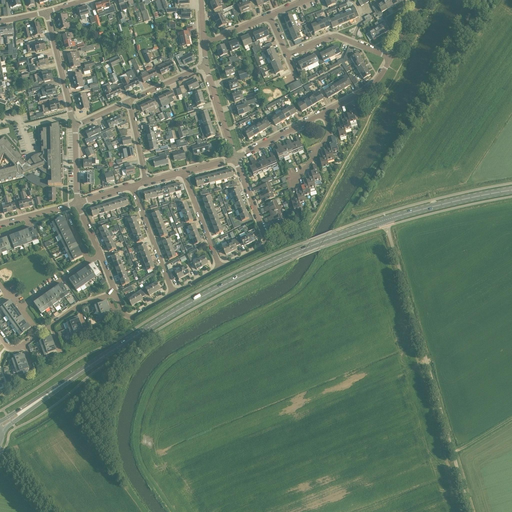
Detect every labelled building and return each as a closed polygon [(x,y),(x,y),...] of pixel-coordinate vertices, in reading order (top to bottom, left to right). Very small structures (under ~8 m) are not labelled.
[(9,0),(12,8),(21,6),(19,0),(9,0)] [(128,9),(124,0),(117,0),(121,12),(128,9)] [(126,3),(128,2),(129,7),(133,6),(132,4),(133,3),(132,0),(124,0),(128,9),(126,3)] [(243,4),(246,12),(252,10),(255,8),(251,1),(249,2),(247,0),(243,0),(242,1),(243,4)] [(263,5),(260,0),(254,0),(253,0),(251,0),(252,1),(251,1),(255,8),(258,7),(263,5)] [(384,0),(386,1),(383,3),(387,10),(392,7),(388,0),(384,0)] [(111,10),(108,1),(102,3),(104,10),(106,9),(107,12),(111,10)] [(215,13),(215,14),(223,10),(222,10),(221,7),(222,7),(220,2),(211,5),(213,11),(214,11),(215,13)] [(104,10),(102,3),(95,5),(98,14),(99,18),(106,16),(104,10)] [(145,11),(143,3),(138,4),(144,22),(149,21),(146,11),(145,11)] [(246,12),(243,4),(237,6),(236,3),(233,5),(234,8),(235,9),(238,16),(241,14),(241,15),(246,12)] [(387,10),(383,3),(378,6),(378,7),(380,10),(381,12),(382,13),(387,10)] [(86,7),(78,10),(82,21),(86,19),(85,16),(88,15),(86,7)] [(355,19),(355,18),(358,17),(355,8),(351,9),(352,12),(346,14),(349,22),(355,19)] [(190,19),(190,10),(178,11),(178,19),(182,19),(182,20),(190,19)] [(216,23),(225,19),(224,16),(223,16),(222,14),(224,13),(223,10),(215,14),(215,13),(212,14),(214,18),(213,18),(216,23)] [(343,13),(343,15),(341,16),(344,24),(349,22),(346,14),(346,12),(343,13)] [(59,23),(65,22),(65,19),(68,19),(67,14),(57,17),(59,23)] [(286,25),(294,22),(292,16),(284,19),(286,25)] [(335,19),(338,26),(344,24),(341,16),(335,19)] [(225,19),(216,23),(218,29),(220,28),(221,30),(226,28),(225,26),(227,25),(226,22),(227,22),(225,19)] [(326,29),(331,26),(329,21),(328,19),(323,21),(326,29)] [(338,26),(335,19),(329,21),(331,26),(332,29),(338,26)] [(317,23),(320,31),(326,29),(323,21),(317,23)] [(384,34),(389,31),(383,21),(378,24),(379,27),(384,34)] [(65,22),(59,23),(61,30),(70,28),(69,23),(66,24),(65,22)] [(294,22),(286,25),(289,31),(296,28),(294,22)] [(374,30),(378,37),(384,34),(379,27),(378,24),(377,22),(374,24),(377,28),(374,30)] [(311,32),(314,31),(314,33),(320,31),(317,23),(312,26),(311,24),(308,25),(311,32)] [(186,28),(187,32),(178,34),(181,47),(191,45),(190,37),(190,36),(191,36),(191,32),(193,31),(192,26),(186,28)] [(296,28),(289,31),(291,36),(299,33),(296,28)] [(40,29),(32,31),(33,34),(31,35),(32,38),(42,35),(40,29)] [(259,31),(263,39),(266,38),(267,40),(270,39),(273,38),(272,36),(269,37),(265,29),(259,31)] [(378,37),(374,30),(365,35),(369,42),(373,40),(378,37)] [(263,39),(259,31),(253,34),(256,42),(253,43),(258,53),(262,51),(259,44),(260,44),(259,41),(263,39)] [(64,42),(71,41),(70,38),(73,38),(72,33),(62,36),(64,42)] [(299,33),(291,36),(293,42),(294,42),(295,45),(301,43),(300,40),(301,39),(299,33)] [(244,48),(249,46),(249,47),(252,46),(253,48),(252,49),(254,54),(258,53),(253,43),(251,44),(248,36),(244,37),(244,36),(240,37),(244,48)] [(71,41),(64,42),(66,49),(72,48),(72,47),(76,46),(74,42),(71,43),(71,41)] [(232,52),(239,49),(236,41),(229,44),(232,52)] [(220,57),(227,54),(224,46),(216,49),(220,57)] [(331,49),(335,57),(340,54),(336,46),(331,49)] [(276,55),(273,49),(263,53),(264,56),(267,55),(268,58),(272,56),(276,55)] [(325,52),(329,59),(335,57),(331,49),(325,52)] [(69,62),(76,60),(80,59),(79,52),(67,55),(69,62)] [(329,59),(325,52),(320,55),(321,56),(318,58),(322,64),(324,63),(324,62),(329,59)] [(153,62),(149,54),(145,56),(148,64),(153,62)] [(179,65),(183,63),(184,66),(194,61),(193,60),(194,59),(193,58),(192,58),(190,54),(183,58),(181,54),(175,57),(179,65)] [(354,64),(361,60),(358,54),(350,59),(354,64)] [(276,55),(272,56),(268,58),(271,64),(272,63),(278,60),(276,55)] [(309,58),(313,65),(318,63),(319,66),(322,64),(318,58),(316,59),(314,55),(309,58)] [(47,56),(38,58),(32,60),(32,61),(29,61),(28,57),(18,60),(19,64),(26,63),(27,65),(27,66),(30,65),(39,63),(48,61),(47,56)] [(303,61),(307,68),(313,65),(309,58),(303,61)] [(135,71),(139,69),(134,59),(131,61),(135,71)] [(76,60),(69,62),(70,69),(81,66),(79,61),(76,62),(76,60)] [(164,64),(168,72),(175,68),(171,60),(164,64)] [(278,60),(272,63),(271,64),(273,69),(281,66),(278,60)] [(361,60),(354,64),(357,69),(364,65),(361,60)] [(40,67),(49,65),(48,61),(39,63),(30,65),(27,66),(28,69),(34,67),(34,68),(40,67)] [(306,73),(304,70),(307,68),(303,61),(298,63),(300,67),(296,69),(299,75),(303,73),(304,74),(306,73)] [(168,72),(164,64),(157,67),(161,75),(168,72)] [(364,65),(357,69),(360,75),(367,70),(364,65)] [(281,66),(273,69),(276,75),(283,72),(281,66)] [(157,77),(153,69),(152,69),(151,67),(147,69),(146,67),(145,68),(147,72),(150,80),(157,77)] [(226,77),(234,74),(232,68),(224,70),(226,77)] [(367,70),(360,75),(363,80),(364,81),(366,81),(368,80),(368,78),(368,77),(370,75),(367,70)] [(38,79),(52,76),(51,71),(41,73),(35,74),(36,75),(32,76),(33,80),(37,79),(38,79)] [(150,80),(147,72),(140,75),(143,83),(150,80)] [(74,82),(82,80),(81,73),(72,75),(74,82)] [(118,81),(115,74),(109,76),(113,83),(118,81)] [(338,80),(340,82),(344,89),(349,86),(349,85),(351,83),(346,75),(338,80)] [(129,80),(128,78),(127,78),(126,76),(122,78),(124,83),(122,84),(126,92),(133,88),(129,80)] [(130,79),(129,80),(133,88),(139,85),(136,77),(130,79)] [(190,91),(199,87),(195,79),(186,84),(190,91)] [(82,80),(74,82),(76,90),(84,88),(82,80)] [(231,91),(239,88),(236,81),(228,84),(231,91)] [(330,88),(334,95),(339,92),(335,85),(333,82),(330,84),(332,87),(330,88)] [(339,92),(344,89),(340,82),(335,85),(339,92)] [(118,86),(111,89),(114,97),(121,94),(118,86)] [(107,100),(114,97),(111,89),(110,87),(103,90),(107,100)] [(334,95),(330,88),(324,92),(322,88),(320,90),(323,96),(326,95),(328,99),(334,95)] [(319,93),(313,96),(318,103),(323,100),(321,97),(323,96),(320,90),(318,91),(319,93)] [(57,95),(55,91),(44,93),(38,95),(39,102),(49,100),(48,97),(57,95)] [(165,95),(169,104),(170,103),(174,101),(172,98),(175,97),(172,92),(165,95)] [(195,101),(203,98),(201,92),(193,95),(195,101)] [(235,103),(243,100),(240,93),(232,95),(235,103)] [(307,97),(312,106),(318,103),(313,96),(312,93),(307,97)] [(79,103),(88,101),(86,94),(77,96),(79,103)] [(169,104),(165,95),(158,98),(160,104),(163,103),(164,106),(169,104)] [(312,106),(307,97),(301,100),(303,102),(307,109),(312,106)] [(203,98),(195,101),(197,107),(205,105),(203,98)] [(147,104),(151,112),(156,110),(154,107),(156,106),(154,100),(147,104)] [(88,101),(79,103),(81,111),(90,108),(88,101)] [(302,112),(307,109),(303,102),(297,105),(302,112)] [(151,112),(147,104),(140,107),(142,112),(145,111),(146,115),(151,112)] [(60,110),(59,105),(47,108),(45,109),(41,110),(42,113),(36,114),(36,116),(30,117),(30,120),(44,117),(43,113),(45,112),(45,113),(51,112),(60,110)] [(239,116),(249,113),(246,105),(236,108),(239,116)] [(287,109),(291,117),(297,114),(292,106),(287,109)] [(350,127),(356,125),(351,106),(348,107),(350,114),(347,115),(349,124),(350,127)] [(162,111),(166,121),(171,118),(166,109),(162,111)] [(287,109),(282,113),(286,120),(291,117),(287,109)] [(281,123),(286,120),(282,113),(280,110),(275,114),(276,116),(281,123)] [(198,121),(201,120),(209,118),(207,112),(199,114),(199,115),(198,112),(189,115),(190,118),(196,116),(198,121)] [(344,132),(345,132),(351,130),(350,127),(349,124),(347,115),(346,113),(343,114),(345,121),(342,122),(344,132)] [(126,121),(122,123),(119,116),(113,119),(116,126),(120,125),(121,127),(127,124),(126,121)] [(276,116),(271,119),(269,116),(267,117),(270,123),(273,122),(275,126),(281,123),(276,116)] [(260,123),(265,130),(270,127),(268,124),(270,123),(267,117),(265,118),(265,120),(260,123)] [(209,118),(201,120),(202,124),(199,125),(200,128),(211,124),(209,118)] [(116,126),(113,119),(107,122),(109,129),(105,131),(109,139),(113,137),(110,132),(114,130),(113,128),(116,126)] [(339,135),(340,139),(346,137),(345,132),(344,132),(342,122),(342,121),(338,122),(340,128),(335,130),(337,135),(339,135)] [(265,130),(260,123),(255,126),(259,133),(265,130)] [(147,137),(156,135),(161,134),(160,130),(153,132),(153,128),(156,127),(155,124),(145,126),(147,137)] [(211,124),(200,128),(201,130),(202,134),(213,130),(211,124)] [(249,127),(254,136),(259,133),(255,126),(254,124),(249,127)] [(41,153),(43,153),(43,156),(41,158),(39,156),(34,157),(31,160),(27,163),(20,155),(7,140),(4,137),(3,139),(3,138),(0,141),(0,183),(24,177),(27,180),(31,183),(35,185),(39,186),(44,187),(46,187),(48,187),(48,186),(63,185),(63,180),(63,175),(63,166),(62,151),(62,147),(62,141),(62,131),(62,129),(61,126),(59,126),(58,125),(52,126),(52,129),(50,129),(41,129),(41,134),(41,141),(41,153)] [(109,139),(105,131),(101,133),(98,126),(92,129),(95,136),(96,138),(102,136),(109,151),(114,150),(112,146),(111,143),(109,139)] [(244,139),(247,137),(249,140),(254,136),(249,127),(248,126),(245,128),(247,131),(245,132),(244,131),(240,133),(244,139)] [(85,133),(88,138),(85,140),(86,144),(96,140),(96,138),(95,136),(92,129),(85,133)] [(213,130),(202,134),(204,140),(207,139),(215,137),(213,130)] [(156,135),(147,137),(149,144),(157,142),(162,141),(161,138),(156,139),(156,135)] [(294,144),(298,153),(303,151),(297,137),(295,138),(297,143),(294,144)] [(329,144),(332,155),(339,153),(334,137),(331,137),(332,143),(329,144)] [(123,142),(119,143),(120,146),(123,146),(131,145),(130,138),(122,140),(123,142)] [(288,141),(293,155),(298,153),(294,144),(292,145),(290,140),(288,141)] [(194,155),(208,152),(206,141),(197,144),(198,146),(192,148),(194,155)] [(285,148),(289,157),(293,155),(288,141),(286,142),(288,146),(285,148)] [(158,146),(157,142),(149,144),(150,151),(155,150),(156,153),(164,151),(165,153),(169,152),(167,146),(161,148),(160,145),(158,146)] [(278,145),(284,159),(289,157),(285,148),(282,149),(280,144),(278,145)] [(332,155),(329,144),(326,145),(327,150),(324,151),(327,162),(334,160),(332,155)] [(284,159),(278,145),(276,146),(278,150),(275,151),(279,161),(284,159)] [(181,161),(185,159),(184,155),(188,154),(186,147),(182,148),(183,152),(172,154),(174,161),(180,160),(181,161)] [(134,157),(132,149),(122,151),(124,159),(134,157)] [(319,159),(322,169),(329,167),(327,162),(324,151),(321,152),(323,158),(319,159)] [(153,160),(155,167),(168,164),(166,157),(170,156),(169,152),(165,153),(165,154),(159,155),(160,158),(153,160)] [(273,169),(277,167),(272,153),(270,154),(271,158),(269,160),(273,169)] [(262,157),(268,171),(273,169),(269,160),(266,161),(264,156),(262,157)] [(259,164),(263,173),(268,171),(262,157),(260,158),(262,162),(259,164)] [(88,159),(88,162),(83,162),(84,168),(92,168),(92,165),(95,165),(95,160),(96,160),(96,158),(94,158),(88,159)] [(253,161),(258,175),(263,173),(259,164),(257,165),(255,160),(253,161)] [(254,177),(258,175),(253,161),(251,162),(253,166),(250,168),(251,170),(248,171),(251,178),(254,177)] [(311,174),(314,183),(315,186),(321,184),(316,165),(312,166),(314,173),(311,174)] [(127,176),(135,174),(134,167),(130,168),(130,167),(125,168),(127,176)] [(108,174),(105,175),(107,183),(108,183),(110,183),(110,182),(114,181),(111,172),(108,173),(108,174)] [(314,183),(311,174),(311,172),(307,173),(309,180),(306,181),(309,190),(315,188),(315,186),(314,183)] [(91,185),(91,177),(94,177),(94,173),(87,173),(87,176),(84,177),(84,185),(91,185)] [(309,190),(306,181),(306,179),(303,180),(305,187),(301,188),(304,198),(311,196),(309,190)] [(262,192),(271,188),(269,183),(255,189),(256,191),(261,189),(262,192)] [(304,198),(301,188),(301,187),(298,188),(300,195),(297,195),(299,205),(300,205),(306,203),(304,198)] [(259,198),(272,193),(273,193),(271,188),(262,192),(263,195),(258,196),(259,198)] [(233,199),(240,196),(238,190),(231,193),(233,199)] [(25,202),(24,199),(22,192),(20,193),(22,200),(22,202),(18,203),(20,210),(27,208),(25,202)] [(266,202),(275,198),(273,193),(272,193),(259,198),(260,200),(265,199),(266,202)] [(291,208),(293,207),(294,212),(301,210),(300,205),(299,205),(297,195),(296,194),(293,195),(295,202),(292,203),(291,201),(289,202),(291,208)] [(4,214),(10,213),(8,206),(8,204),(6,196),(4,197),(6,204),(5,204),(6,207),(2,208),(4,214)] [(235,205),(242,202),(240,196),(233,199),(235,205)] [(42,197),(39,198),(35,199),(37,206),(43,204),(42,197)] [(205,206),(212,203),(210,198),(203,200),(205,206)] [(120,201),(122,208),(128,206),(126,199),(120,201)] [(31,200),(25,202),(27,208),(33,207),(31,200)] [(122,208),(120,201),(114,202),(116,210),(122,208)] [(278,205),(276,201),(267,204),(268,207),(263,209),(264,211),(278,206),(278,205)] [(116,210),(114,202),(108,204),(110,211),(116,210)] [(237,210),(244,208),(242,202),(235,205),(237,210)] [(212,203),(205,206),(207,212),(214,209),(212,203)] [(15,204),(8,206),(10,213),(16,211),(15,204)] [(110,211),(108,204),(102,206),(105,213),(110,211)] [(181,212),(188,210),(186,204),(179,206),(181,212)] [(271,214),(272,213),(280,210),(281,210),(279,205),(278,205),(278,206),(264,211),(265,213),(269,211),(271,214)] [(105,213),(102,206),(96,208),(99,215),(105,213)] [(99,215),(96,208),(91,210),(93,217),(99,215)] [(239,216),(246,213),(244,208),(237,210),(239,216)] [(214,209),(207,212),(209,218),(216,215),(214,209)] [(184,218),(191,215),(188,210),(181,212),(179,213),(181,219),(184,218)] [(268,221),(272,219),(282,215),(280,210),(272,213),(271,214),(272,217),(267,219),(268,221)] [(154,221),(161,218),(159,212),(152,215),(154,221)] [(246,213),(239,216),(242,222),(249,219),(246,213)] [(191,215),(184,218),(186,224),(193,221),(191,215)] [(216,215),(209,218),(211,223),(218,221),(216,215)] [(282,215),(272,219),(268,221),(268,223),(273,221),(274,224),(283,220),(282,215)] [(130,227),(137,224),(135,218),(132,219),(131,216),(125,218),(126,221),(127,221),(130,227)] [(54,228),(66,222),(63,218),(52,224),(54,228)] [(161,218),(154,221),(156,227),(163,224),(161,218)] [(271,228),(271,230),(285,225),(283,220),(274,224),(275,226),(271,228)] [(218,221),(211,223),(214,229),(221,226),(218,221)] [(66,222),(54,228),(56,232),(68,227),(66,222)] [(132,232),(139,229),(137,224),(130,227),(132,232)] [(163,224),(156,227),(158,232),(165,230),(163,224)] [(190,234),(197,232),(195,226),(192,227),(188,228),(188,229),(190,234)] [(221,226),(214,229),(216,235),(223,232),(221,226)] [(68,227),(56,232),(58,237),(70,231),(68,227)] [(101,235),(108,232),(105,227),(99,230),(101,235)] [(28,230),(32,242),(37,241),(32,229),(28,230)] [(134,238),(141,235),(139,229),(132,232),(134,238)] [(32,242),(28,230),(23,232),(28,244),(32,242)] [(165,230),(158,232),(161,238),(168,236),(165,230)] [(248,233),(249,235),(246,236),(250,244),(255,241),(254,239),(257,237),(254,230),(248,233)] [(60,241),(72,235),(70,231),(58,237),(60,241)] [(19,234),(23,246),(28,244),(23,232),(19,234)] [(108,232),(101,235),(104,241),(111,238),(108,232)] [(192,240),(199,237),(197,232),(190,234),(192,240)] [(14,236),(19,248),(23,246),(19,234),(14,236)] [(62,245),(74,240),(72,235),(60,241),(62,245)] [(136,244),(144,241),(141,235),(134,238),(136,244)] [(19,248),(14,236),(9,237),(14,249),(19,248)] [(250,244),(246,236),(241,239),(240,237),(236,239),(239,245),(242,243),(244,246),(250,244)] [(199,237),(192,240),(194,246),(201,243),(199,237)] [(2,240),(7,252),(11,251),(7,238),(2,240)] [(111,238),(104,241),(106,246),(113,243),(111,238)] [(228,245),(231,253),(237,250),(235,247),(239,245),(236,239),(230,241),(231,243),(228,245)] [(74,240),(62,245),(65,250),(76,244),(74,240)] [(165,249),(172,246),(169,240),(162,243),(165,249)] [(113,243),(106,246),(109,252),(116,249),(113,243)] [(67,254),(78,248),(76,244),(65,250),(67,254)] [(231,253),(228,245),(222,248),(226,255),(231,253)] [(145,246),(138,248),(140,254),(148,252),(145,246)] [(172,246),(165,249),(167,254),(174,252),(174,251),(177,250),(175,247),(173,248),(172,246)] [(69,258),(80,253),(78,248),(67,254),(69,258)] [(143,260),(150,257),(148,252),(140,254),(143,260)] [(174,252),(167,254),(169,260),(176,258),(174,252)] [(80,253),(69,258),(71,263),(83,257),(80,253)] [(113,264),(123,260),(122,257),(119,258),(118,255),(111,258),(113,264)] [(145,266),(152,263),(150,257),(143,260),(145,266)] [(198,260),(202,267),(208,264),(204,257),(198,260)] [(123,260),(113,264),(116,269),(123,267),(121,263),(124,262),(123,260)] [(202,267),(198,260),(193,263),(197,270),(202,267)] [(147,272),(154,269),(152,263),(145,266),(147,272)] [(89,267),(96,277),(100,275),(96,269),(93,264),(89,267)] [(96,277),(89,267),(85,269),(92,280),(96,277)] [(123,267),(116,269),(118,275),(125,272),(123,267)] [(180,270),(184,277),(190,274),(186,267),(180,270)] [(92,280),(85,269),(81,272),(88,283),(92,280)] [(174,279),(177,278),(179,280),(184,277),(180,270),(175,272),(174,271),(171,273),(174,279)] [(88,283),(81,272),(77,275),(84,286),(88,283)] [(125,272),(118,275),(120,281),(127,278),(125,272)] [(84,286),(77,275),(73,278),(81,288),(84,286)] [(81,288),(73,278),(69,281),(76,291),(81,288)] [(127,278),(120,281),(122,287),(129,284),(127,278)] [(151,286),(155,293),(160,290),(160,289),(156,283),(151,286)] [(58,287),(65,297),(69,295),(67,292),(62,284),(58,287)] [(155,293),(151,286),(146,289),(145,288),(141,290),(145,296),(148,294),(150,296),(155,293)] [(65,297),(58,287),(54,290),(61,300),(65,297)] [(61,300),(54,290),(50,292),(57,303),(59,306),(63,303),(61,300)] [(133,296),(137,303),(143,300),(141,298),(145,296),(141,290),(138,292),(138,293),(133,296)] [(46,295),(53,306),(57,303),(50,292),(46,295)] [(42,298),(49,309),(53,306),(46,295),(42,298)] [(137,303),(133,296),(128,299),(132,307),(137,303)] [(38,301),(45,311),(49,309),(42,298),(38,301)] [(3,313),(13,305),(11,301),(0,309),(3,313)] [(45,311),(38,301),(34,304),(41,314),(45,311)] [(96,311),(108,307),(107,302),(94,306),(96,311)] [(13,305),(3,313),(6,317),(16,309),(13,305)] [(98,316),(110,311),(108,307),(96,311),(98,316)] [(16,309),(6,317),(9,321),(19,313),(16,309)] [(110,311),(98,316),(99,320),(111,316),(110,311)] [(11,324),(22,317),(19,313),(9,321),(11,324)] [(22,317),(11,324),(14,328),(25,321),(22,317)] [(68,329),(80,324),(79,320),(67,324),(68,329)] [(25,321),(14,328),(17,332),(28,325),(25,321)] [(80,324),(68,329),(70,333),(82,329),(80,324)] [(28,325),(17,332),(20,336),(31,329),(28,325)] [(72,338),(75,337),(76,339),(85,336),(84,334),(82,329),(70,333),(72,338)] [(51,338),(39,342),(41,347),(53,342),(51,338)] [(53,342),(41,347),(42,351),(55,347),(53,342)] [(44,356),(56,352),(55,347),(42,351),(44,356)] [(13,365),(25,360),(24,356),(12,360),(13,365)] [(25,360),(13,365),(15,369),(27,365),(25,360)] [(16,374),(29,369),(27,365),(15,369),(16,374)]
